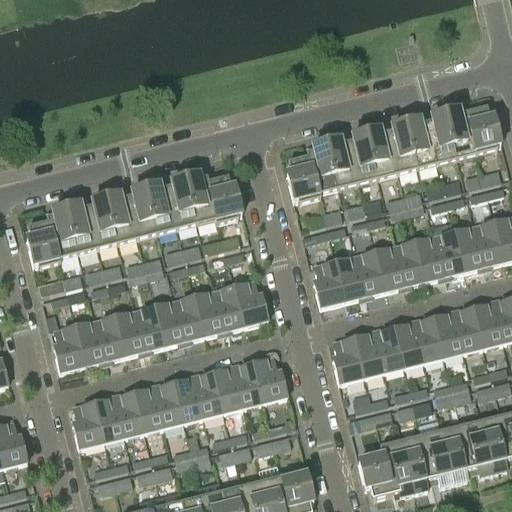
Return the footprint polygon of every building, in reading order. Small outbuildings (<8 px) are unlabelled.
[(486,114),(465,119),(475,161),(496,156),(495,153),(500,152),(495,132),(490,133),(486,114)] [(458,115),(444,119),(455,166),(475,161),(465,119),(459,120),(458,115)] [(430,127),(425,129),(436,171),(455,166),(444,119),(429,123),(430,127)] [(419,125),(404,129),(416,176),(436,171),(425,129),(420,130),(419,125)] [(391,137),(385,139),(396,181),(416,176),(404,129),(390,133),(391,137)] [(379,135),(364,139),(376,186),(396,181),(385,139),(380,140),(379,135)] [(351,147),(346,149),(356,191),(376,186),(364,139),(350,142),(351,147)] [(339,145),(325,149),(337,196),(356,191),(346,149),(341,150),(339,145)] [(311,152),(312,157),(305,159),(306,163),(307,163),(317,201),(318,200),(337,196),(325,149),(311,152)] [(292,188),(287,189),(292,209),(297,207),(297,211),(320,205),(318,200),(317,201),(307,163),(306,163),(287,168),(292,188)] [(497,177),(480,181),(483,192),(499,188),(497,177)] [(198,180),(184,184),(195,231),(214,226),(215,226),(206,188),(207,188),(206,183),(199,185),(198,180)] [(464,185),(467,196),(483,192),(480,181),(464,185)] [(227,183),(207,188),(206,188),(215,226),(214,226),(215,231),(237,226),(236,222),(241,221),(236,202),(232,203),(227,183)] [(171,192),(165,194),(176,236),(195,231),(184,184),(169,188),(171,192)] [(457,186),(440,191),(443,202),(460,198),(457,186)] [(159,190),(144,194),(156,241),(176,236),(165,194),(160,195),(159,190)] [(424,195),(427,206),(443,202),(440,191),(424,195)] [(130,197),(131,202),(125,203),(136,246),(156,241),(144,194),(130,197)] [(501,194),(485,198),(486,205),(503,201),(501,194)] [(485,198),(468,202),(470,209),(486,205),(485,198)] [(418,199),(402,203),(404,215),(421,211),(418,199)] [(119,200),(105,204),(116,251),(136,246),(125,203),(120,205),(119,200)] [(402,203),(385,207),(388,219),(404,215),(402,203)] [(91,212),(86,213),(97,256),(116,251),(105,204),(90,207),(91,212)] [(461,204),(445,208),(447,215),(463,211),(461,204)] [(378,206),(361,210),(364,222),(381,218),(378,206)] [(445,208),(429,212),(430,219),(447,215),(445,208)] [(79,210),(65,214),(77,261),(97,256),(86,213),(81,215),(79,210)] [(345,214),(348,226),(364,222),(361,210),(345,214)] [(421,211),(404,215),(406,222),(423,218),(421,211)] [(45,224),(46,228),(47,228),(57,266),(58,265),(77,261),(65,214),(51,217),(52,222),(45,224)] [(404,215),(388,219),(390,226),(406,222),(404,215)] [(338,216),(323,220),(326,231),(341,228),(338,216)] [(306,224),(309,236),(326,231),(323,220),(306,224)] [(382,224),(366,228),(368,235),(384,231),(382,224)] [(511,224),(492,229),(502,269),(511,266),(511,224)] [(32,253),(27,254),(32,273),(37,272),(37,275),(59,270),(58,265),(57,266),(47,228),(46,228),(27,233),(32,253)] [(366,228),(349,232),(351,239),(368,235),(366,228)] [(463,279),(453,239),(450,229),(430,234),(433,244),(443,284),(463,279)] [(492,229),(473,234),(482,274),(502,269),(492,229)] [(343,234),(326,238),(328,245),(344,241),(343,234)] [(482,274),(473,234),(453,239),(463,279),(482,274)] [(326,238),(310,242),(312,249),(328,245),(326,238)] [(237,242),(220,246),(223,257),(239,253),(237,242)] [(443,284),(433,244),(413,249),(423,289),(443,284)] [(204,250),(207,261),(223,257),(220,246),(204,250)] [(413,249),(393,254),(403,294),(423,289),(413,249)] [(197,251),(181,255),(183,267),(200,263),(197,251)] [(393,254),(374,259),(384,298),(403,294),(393,254)] [(164,259),(167,271),(183,267),(181,255),(164,259)] [(241,259),(225,263),(226,270),(243,266),(241,259)] [(374,259),(354,264),(364,303),(384,298),(374,259)] [(225,263),(208,267),(210,274),(226,270),(225,263)] [(158,264),(142,268),(145,280),(161,276),(158,264)] [(354,264),(334,269),(344,308),(364,303),(354,264)] [(142,268),(125,272),(128,284),(145,280),(142,268)] [(201,269),(185,273),(187,280),(203,276),(201,269)] [(334,269),(313,274),(319,296),(314,297),(319,315),(344,308),(334,269)] [(118,271),(101,275),(104,287),(121,283),(118,271)] [(185,273),(169,277),(170,284),(187,280),(185,273)] [(85,279),(88,291),(104,287),(101,275),(85,279)] [(161,276),(145,280),(146,287),(163,283),(161,276)] [(145,280),(128,284),(130,291),(146,287),(145,280)] [(78,281),(62,285),(65,297),(81,293),(78,281)] [(46,289),(48,301),(65,297),(62,285),(46,289)] [(122,289),(106,293),(107,300),(124,296),(122,289)] [(253,289),(232,294),(242,334),(267,327),(263,309),(258,311),(253,289)] [(106,293),(89,297),(91,304),(107,300),(106,293)] [(232,294),(212,299),(222,339),(242,334),(232,294)] [(82,298),(66,303),(68,310),(84,306),(82,298)] [(212,299),(193,304),(203,344),(222,339),(212,299)] [(66,303),(50,307),(52,314),(68,310),(66,303)] [(193,304),(173,309),(183,349),(203,344),(193,304)] [(511,308),(511,306),(491,310),(501,350),(511,347),(511,308)] [(173,309),(153,314),(163,353),(183,349),(173,309)] [(491,310),(472,315),(482,355),(501,350),(491,310)] [(153,314),(133,319),(143,358),(163,353),(153,314)] [(472,315),(452,320),(462,360),(482,355),(472,315)] [(133,319),(113,324),(123,363),(143,358),(133,319)] [(452,320),(432,325),(442,365),(462,360),(452,320)] [(113,324),(94,329),(104,368),(123,363),(113,324)] [(432,325),(412,330),(422,370),(442,365),(432,325)] [(94,329),(74,334),(84,373),(104,368),(94,329)] [(412,330),(393,335),(402,375),(422,370),(412,330)] [(74,334),(53,339),(59,360),(54,362),(58,380),(84,373),(74,334)] [(393,335),(373,340),(383,380),(402,375),(393,335)] [(373,340),(353,345),(363,385),(383,380),(373,340)] [(338,372),(333,373),(338,391),(363,385),(353,345),(332,350),(338,372)] [(272,365),(251,370),(261,410),(287,404),(282,386),(278,387),(272,365)] [(251,370),(232,375),(241,415),(261,410),(251,370)] [(232,375),(212,380),(222,420),(241,415),(232,375)] [(504,375),(488,379),(489,386),(506,382),(504,375)] [(471,383),(473,390),(489,386),(488,379),(471,383)] [(212,380),(192,385),(202,425),(222,420),(212,380)] [(192,385),(172,390),(182,430),(202,425),(192,385)] [(465,388),(449,392),(450,399),(467,395),(465,388)] [(507,388),(491,392),(494,404),(510,399),(507,388)] [(172,390),(152,395),(162,435),(182,430),(172,390)] [(449,392),(432,396),(434,403),(450,399),(449,392)] [(491,392),(475,396),(478,408),(494,404),(491,392)] [(152,395),(133,400),(142,440),(162,435),(152,395)] [(425,395),(408,399),(410,406),(427,402),(425,395)] [(467,395),(450,399),(453,410),(470,406),(467,395)] [(392,403),(394,410),(410,406),(408,399),(392,403)] [(450,399),(434,403),(437,414),(453,410),(450,399)] [(133,400),(113,405),(123,445),(142,440),(133,400)] [(385,404),(369,409),(371,416),(387,412),(385,404)] [(113,405),(93,410),(103,450),(123,445),(113,405)] [(428,408),(412,412),(415,423),(431,419),(428,408)] [(353,413),(354,420),(371,416),(369,409),(353,413)] [(93,410),(72,415),(78,437),(73,438),(78,456),(103,450),(93,410)] [(412,412),(395,416),(398,427),(415,423),(412,412)] [(388,417),(372,422),(375,433),(391,429),(388,417)] [(511,419),(499,423),(509,465),(511,464),(511,419)] [(372,422),(356,426),(359,437),(375,433),(372,422)] [(499,423),(479,428),(492,480),(506,477),(503,467),(509,465),(499,423)] [(479,428),(459,433),(470,475),(475,474),(478,483),(492,480),(479,428)] [(12,430),(0,433),(0,470),(1,475),(27,469),(22,451),(18,452),(12,430)] [(283,430),(267,434),(269,441),(285,437),(283,430)] [(459,433),(439,438),(452,490),(466,486),(464,477),(470,475),(459,433)] [(251,438),(253,445),(269,441),(267,434),(251,438)] [(439,438),(419,443),(430,485),(436,484),(438,493),(452,490),(439,438)] [(207,460),(206,457),(205,453),(198,454),(195,440),(185,443),(189,457),(190,464),(207,460)] [(244,440),(228,444),(229,451),(246,447),(244,440)] [(287,443),(270,447),(273,459),(290,455),(287,443)] [(419,443),(400,448),(413,500),(427,496),(424,487),(430,485),(419,443)] [(211,448),(213,455),(229,451),(228,444),(211,448)] [(270,447),(254,451),(257,463),(273,459),(270,447)] [(378,453),(380,458),(381,458),(392,500),(398,499),(399,503),(413,500),(400,448),(378,453)] [(247,453),(231,457),(234,468),(250,464),(247,453)] [(189,457),(173,461),(174,468),(190,464),(189,457)] [(231,457),(214,461),(217,472),(234,468),(231,457)] [(360,463),(361,466),(357,467),(362,487),(366,486),(371,506),(392,500),(381,458),(380,458),(360,463)] [(165,460),(148,464),(150,471),(166,467),(165,460)] [(207,460),(190,464),(193,475),(210,471),(207,460)] [(132,468),(134,475),(150,471),(148,464),(132,468)] [(190,464),(174,468),(177,479),(193,475),(190,464)] [(125,469),(109,473),(111,481),(127,477),(125,469)] [(260,475),(262,484),(279,481),(277,471),(260,475)] [(93,478),(94,485),(111,481),(109,473),(93,478)] [(168,473),(152,477),(155,488),(171,484),(168,473)] [(152,477),(135,481),(138,492),(155,488),(152,477)] [(301,481),(300,478),(280,483),(286,511),(308,511),(306,501),(310,500),(306,480),(301,481)] [(128,482),(112,486),(115,498),(131,494),(128,482)] [(286,511),(280,483),(260,488),(265,511),(286,511)] [(112,486),(96,491),(99,502),(115,498),(112,486)] [(265,511),(260,488),(240,493),(244,511),(265,511)] [(244,511),(240,493),(220,498),(223,511),(244,511)] [(23,495),(7,499),(9,506),(25,502),(23,495)] [(223,511),(220,498),(200,503),(202,511),(223,511)] [(0,500),(0,508),(9,506),(7,499),(0,500)] [(202,511),(200,503),(181,508),(181,511),(202,511)]
